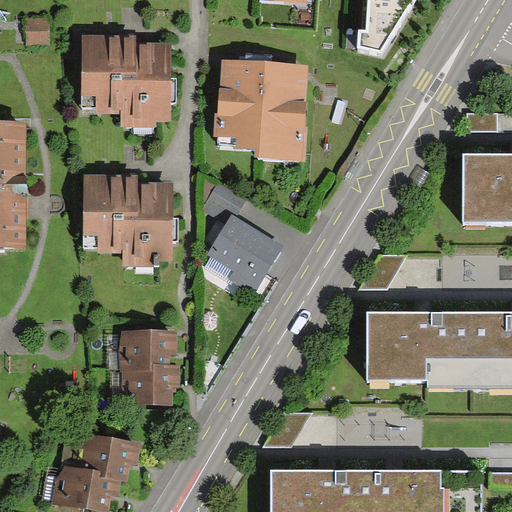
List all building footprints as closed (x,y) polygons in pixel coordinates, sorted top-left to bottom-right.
[(370,0),(368,30),(361,31),(360,48),(382,52),(414,0),(370,0)] [(28,14),(29,41),(52,40),(51,14),(28,14)] [(81,31),(82,105),(122,104),(122,121),(156,120),(156,112),(170,111),(168,38),(133,38),(133,30),(81,31)] [(223,60),(219,138),(237,138),(237,148),(257,149),(256,159),(306,162),(311,65),(223,60)] [(0,122),(0,245),(27,246),(26,122),(0,122)] [(511,158),(460,158),(461,227),(511,226),(511,158)] [(85,177),(86,251),(125,250),(126,267),(160,266),(160,258),(173,257),(172,184),(136,184),(136,176),(85,177)] [(227,223),(232,215),(237,218),(248,199),(219,183),(204,210),(227,223)] [(227,223),(209,255),(234,270),(229,279),(254,294),(284,246),(237,218),(232,215),(227,223)] [(511,315),(426,315),(366,315),(366,384),(428,385),(428,376),(511,375),(511,315)] [(128,372),(128,406),(173,406),(173,386),(181,386),(181,375),(181,365),(173,365),(173,354),(180,354),(180,344),(180,330),(123,331),(124,372),(128,372)] [(64,445),(62,464),(64,465),(58,478),(54,504),(102,511),(107,511),(111,495),(119,496),(120,488),(121,481),(129,482),(130,473),(131,465),(138,466),(141,443),(84,434),(76,446),(64,445)] [(328,474),(273,474),(272,511),(482,511),(483,473),(395,473),(328,474)] [(492,491),(511,492),(511,476),(492,476),(492,491)]
